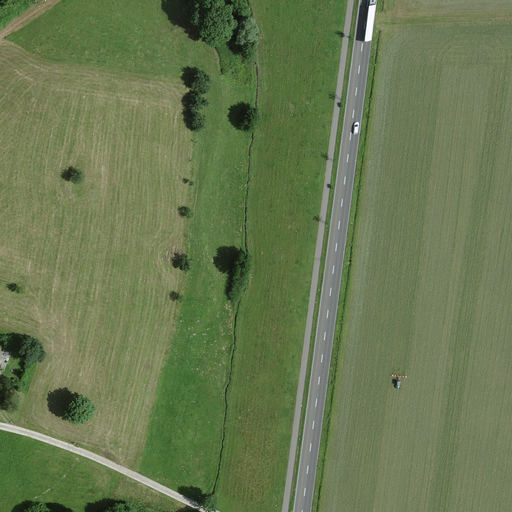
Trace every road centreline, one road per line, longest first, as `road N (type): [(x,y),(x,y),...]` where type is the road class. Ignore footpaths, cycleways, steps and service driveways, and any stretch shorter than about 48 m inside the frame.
road 1 (secondary): [(368,0),(303,511)]
road 2 (track): [(0,427),(52,440),(206,511)]
